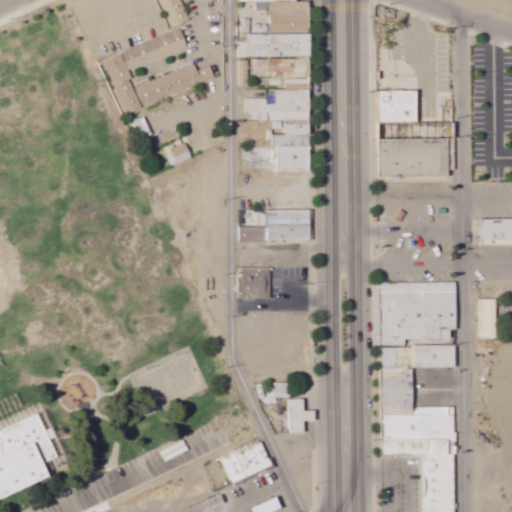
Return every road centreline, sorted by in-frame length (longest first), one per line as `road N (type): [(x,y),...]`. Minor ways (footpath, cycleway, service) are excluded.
road 1 (residential): [(301,511),(233,356),(219,0)]
road 2 (primary): [(355,511),(350,252),(341,241)]
road 3 (primary): [(341,241),(332,253),(333,511)]
road 4 (primary): [(341,241),(337,0)]
